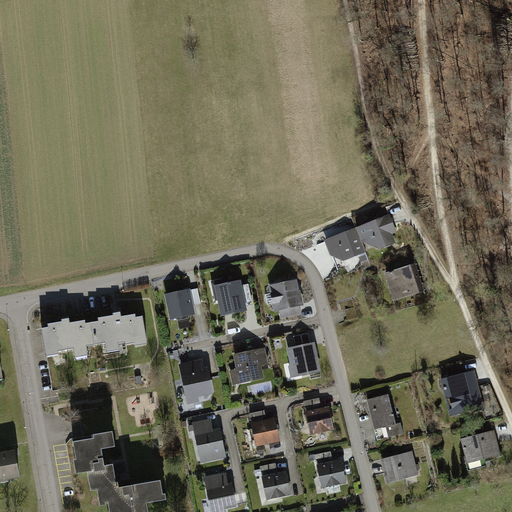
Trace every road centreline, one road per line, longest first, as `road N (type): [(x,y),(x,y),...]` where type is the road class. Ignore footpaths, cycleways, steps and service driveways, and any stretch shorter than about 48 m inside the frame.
road 1 (residential): [(16,301),(248,252),(282,247),(298,256),(317,282),(374,511)]
road 2 (residential): [(16,301),(52,511)]
road 3 (track): [(398,198),(329,0)]
road 4 (track): [(511,425),(452,283)]
road 5 (track): [(452,283),(432,136)]
road 6 (track): [(432,136),(423,0)]
